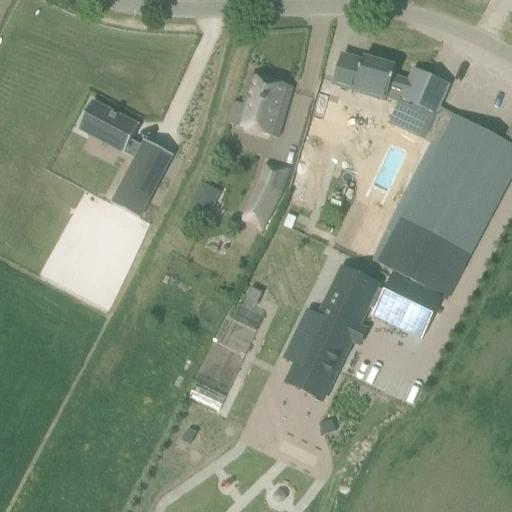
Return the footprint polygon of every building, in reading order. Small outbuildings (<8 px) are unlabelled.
[(342,56),(333,85),(355,91),(386,100),(397,104),(388,125),(424,141),(377,242),(367,264),(393,277),(441,299),(447,301),(471,257),(469,256),(511,175),(511,147),(452,117),(453,115),(439,108),(448,87),(412,71),(408,81),(392,77),(395,68),(363,59),(362,62),(342,56)] [(250,76),(242,106),(249,108),(243,130),(269,137),(278,140),(278,137),(292,89),(250,76)] [(315,98),(309,119),(333,126),(339,105),(315,98)] [(172,156),(145,142),(142,147),(131,142),(138,127),(92,103),(77,130),(135,160),(111,205),(138,220),(172,156)] [(208,217),(220,193),(201,184),(189,208),(208,217)] [(261,184),(241,221),(244,223),(248,222),(257,227),(258,230),(261,232),(282,193),(261,184)] [(207,245),(184,289),(217,305),(240,261),(207,245)] [(309,312),(285,361),(295,365),(294,367),(330,385),(368,308),(377,313),(386,293),(377,288),(379,285),(343,268),(319,317),(309,312)] [(377,313),(374,319),(404,333),(421,340),(441,299),(393,277),(386,293),(377,313)]
